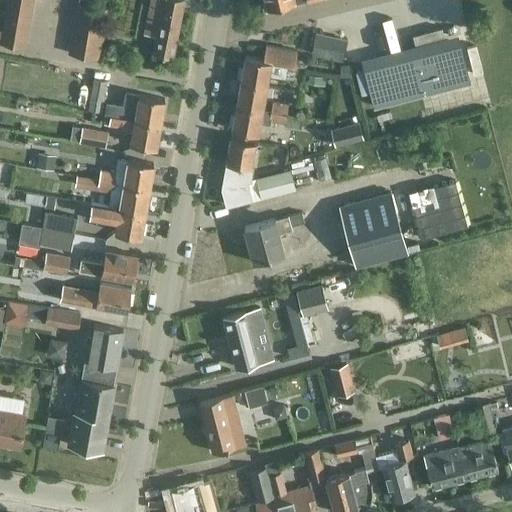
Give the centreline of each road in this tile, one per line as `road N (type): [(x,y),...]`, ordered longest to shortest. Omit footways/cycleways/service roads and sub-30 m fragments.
road 1 (residential): [(129,511),(200,82)]
road 2 (residential): [(200,82),(0,49)]
road 3 (residential): [(125,511),(0,489)]
